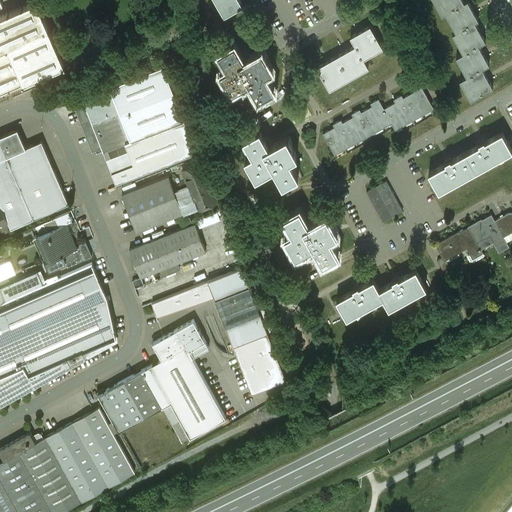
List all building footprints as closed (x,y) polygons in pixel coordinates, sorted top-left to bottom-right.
[(37,0),(36,0),(0,15),(0,93),(66,65),(37,0)] [(217,0),(225,13),(243,3),(241,0),(217,0)] [(466,4),(463,0),(434,0),(444,16),(466,4)] [(479,21),(469,2),(447,15),(457,33),(475,23),(479,21)] [(487,44),(475,23),(453,36),(465,56),(480,48),(487,44)] [(373,27),(354,38),(359,47),(367,61),(386,50),(373,27)] [(262,50),(244,60),(235,44),(219,53),(228,68),(221,72),(232,92),(247,83),(246,82),(249,80),(259,98),(274,89),(265,73),(273,69),(262,50)] [(359,47),(339,58),(352,80),(372,69),(367,61),(359,47)] [(491,67),(480,48),(465,56),(457,61),(469,80),(484,71),(491,67)] [(339,58),(319,69),(332,91),(352,80),(339,58)] [(84,101),(103,148),(104,152),(126,143),(185,120),(164,66),(83,98),(84,101)] [(495,91),(484,71),(469,80),(461,85),(473,105),(495,91)] [(415,89),(417,92),(405,98),(417,120),(418,119),(417,116),(422,113),(423,116),(427,114),(426,111),(432,108),(433,111),(437,108),(423,85),(415,89)] [(396,100),(397,103),(385,110),(393,124),(397,131),(398,130),(397,127),(402,125),(404,127),(408,125),(406,122),(412,119),(413,122),(417,120),(405,98),(403,96),(396,100)] [(372,105),(373,107),(362,114),(373,135),(374,135),(375,135),(374,132),(379,129),(380,132),(384,129),(383,127),(388,124),(390,126),(393,124),(385,110),(380,100),(372,105)] [(103,148),(84,101),(74,105),(93,152),(103,148)] [(352,116),(353,119),(342,125),(354,146),(354,147),(355,146),(354,143),(359,140),(360,143),(364,141),(363,138),(368,135),(370,137),(373,135),(362,114),(360,111),(352,116)] [(193,141),(185,120),(126,143),(134,164),(113,172),(117,183),(185,157),(181,146),(193,141)] [(332,127),(333,130),(322,137),(334,158),(335,157),(334,155),(339,152),(340,154),(344,152),(343,149),(348,146),(350,149),(354,146),(342,125),(340,122),(332,127)] [(17,129),(0,136),(0,140),(7,156),(26,148),(17,129)] [(287,136),(269,146),(260,130),(244,138),(253,154),(245,158),(256,178),(272,169),(271,168),(273,166),(283,184),(299,175),(290,160),(297,155),(287,136)] [(477,148),(463,155),(473,174),(509,155),(499,136),(482,145),(481,143),(475,146),(477,148)] [(7,156),(0,140),(0,200),(12,228),(34,219),(7,156)] [(26,148),(7,156),(34,219),(69,203),(42,141),(26,148)] [(181,146),(185,157),(197,152),(193,141),(181,146)] [(441,167),(428,175),(438,193),(473,174),(463,155),(447,165),(445,162),(439,165),(441,167)] [(201,163),(183,170),(189,186),(190,185),(192,192),(177,197),(183,212),(183,213),(198,207),(199,208),(215,202),(207,180),(208,179),(201,163)] [(169,175),(122,194),(136,231),(183,212),(177,197),(169,175)] [(387,181),(366,191),(383,222),(403,211),(387,181)] [(0,200),(0,227),(9,223),(11,228),(12,228),(0,200)] [(327,214),(309,225),(300,208),(284,217),(293,233),(285,237),(296,256),(312,248),(311,246),(313,245),(323,263),(339,254),(330,238),(338,234),(327,214)] [(511,211),(511,212),(510,211),(495,220),(504,236),(511,231),(511,211)] [(492,214),(482,219),(482,218),(468,226),(469,226),(481,249),(495,241),(495,240),(498,238),(504,249),(509,246),(504,236),(495,220),(492,214)] [(56,218),(44,223),(48,232),(60,226),(56,218)] [(195,223),(130,249),(141,277),(158,270),(159,270),(177,263),(206,251),(195,223)] [(67,235),(63,225),(60,226),(48,232),(50,238),(41,242),(48,257),(55,254),(56,256),(54,257),(58,266),(75,259),(76,263),(86,259),(80,246),(76,248),(70,234),(67,235)] [(460,230),(435,244),(442,257),(444,260),(446,259),(468,247),(471,253),(468,254),(472,261),(484,254),(485,255),(481,249),(469,226),(460,231),(460,230)] [(453,271),(446,259),(444,260),(442,257),(437,260),(446,275),(453,271)] [(0,302),(0,403),(87,355),(84,350),(117,335),(108,296),(93,262),(7,299),(0,302)] [(177,263),(159,270),(158,270),(161,277),(162,277),(180,270),(177,263)] [(242,267),(208,281),(214,297),(226,327),(260,313),(242,267)] [(384,297),(389,307),(426,286),(416,268),(399,277),(398,276),(393,279),(394,281),(379,289),(384,297)] [(141,277),(132,280),(135,288),(144,284),(141,277)] [(337,299),(347,317),(384,297),(379,289),(374,278),(357,288),(356,286),(351,289),(352,291),(337,299)] [(208,281),(152,303),(157,317),(214,297),(208,281)] [(260,313),(226,327),(233,346),(268,333),(260,313)] [(194,319),(153,342),(154,345),(153,346),(155,350),(157,349),(162,358),(186,345),(189,350),(205,340),(194,319)] [(268,333),(233,346),(252,393),(286,379),(268,333)] [(205,340),(189,350),(193,356),(209,347),(205,340)] [(162,358),(151,365),(191,436),(226,417),(193,356),(189,350),(186,345),(162,358)] [(191,436),(151,365),(143,369),(163,406),(182,441),(191,436)] [(143,369),(99,393),(120,430),(163,406),(143,369)] [(100,407),(47,435),(83,500),(135,471),(100,407)] [(61,511),(83,500),(47,435),(43,437),(41,433),(38,433),(33,436),(30,431),(0,448),(0,451),(4,459),(0,461),(0,475),(20,511),(61,511)] [(20,511),(0,475),(0,511),(20,511)]
